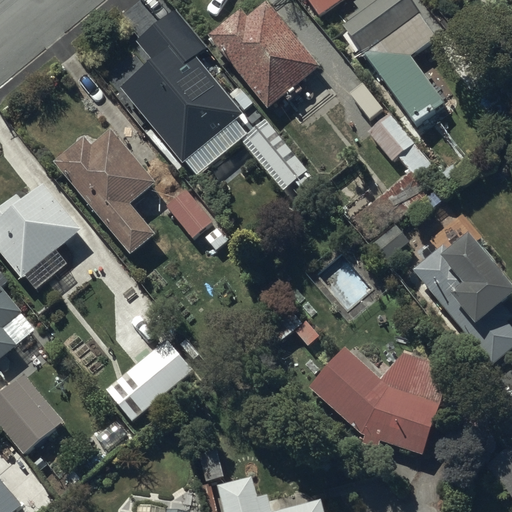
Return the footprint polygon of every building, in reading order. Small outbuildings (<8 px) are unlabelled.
[(303,0),(322,22),(349,0),(303,0)] [(348,24),(351,28),(342,35),(418,132),(447,109),(412,64),(437,44),(403,0),(383,0),(380,2),(378,0),(368,0),(356,10),(360,15),(348,24)] [(242,15),(210,41),(269,114),(284,102),(288,106),(302,95),(300,92),(321,76),(268,9),(249,24),(242,15)] [(175,17),(138,50),(155,70),(148,77),(141,69),(123,85),(129,92),(123,97),(184,172),(187,170),(198,184),(249,141),(238,127),(244,122),(195,63),(207,54),(175,17)] [(432,169),(390,118),(368,137),(393,167),(399,162),(414,179),(416,182),(432,169)] [(270,130),(250,147),(289,194),(309,177),(270,130)] [(86,144),(54,171),(132,263),(156,242),(131,212),(157,190),(112,137),(94,153),(86,144)] [(19,202),(0,217),(0,258),(24,288),(27,285),(38,297),(69,271),(59,258),(83,238),(44,192),(24,209),(19,202)] [(187,195),(166,213),(194,244),(214,227),(187,195)] [(395,229),(379,241),(395,262),(411,249),(395,229)] [(461,237),(413,278),(493,374),(511,357),(511,336),(506,330),(511,324),(511,320),(506,314),(511,308),(511,297),(494,276),(496,267),(487,257),(477,256),(461,237)] [(0,291),(0,368),(18,353),(3,336),(23,319),(0,291)] [(292,315),(266,336),(282,355),(300,340),(308,351),(319,342),(306,327),(303,329),(292,315)] [(167,343),(106,395),(133,428),(195,376),(167,343)] [(451,375),(401,360),(383,387),(347,356),(311,394),(365,443),(363,449),(379,454),(381,449),(425,462),(451,375)] [(511,376),(493,392),(511,414),(511,376)] [(26,382),(0,403),(0,432),(25,463),(65,429),(26,382)] [(511,450),(487,471),(511,502),(511,450)] [(204,479),(198,480),(205,511),(217,511),(213,491),(217,490),(216,486),(225,484),(217,451),(198,455),(204,479)] [(0,481),(0,511),(22,511),(24,511),(0,481)] [(322,511),(321,507),(302,511),(271,511),(269,502),(259,505),(253,483),(217,493),(222,511),(322,511)]
